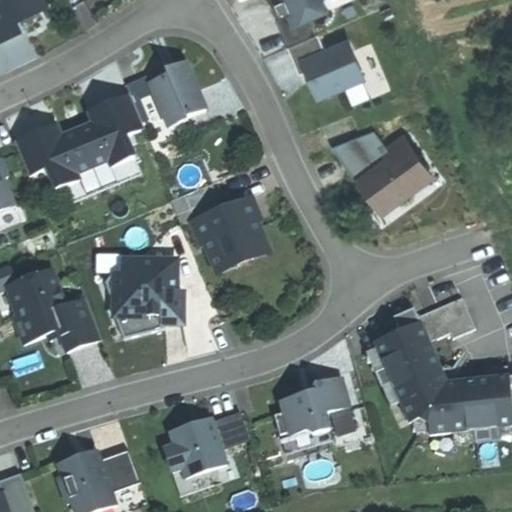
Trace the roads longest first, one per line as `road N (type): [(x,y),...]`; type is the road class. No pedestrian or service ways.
road 1 (residential): [(0,436),(284,349),(319,332),(351,288)]
road 2 (residential): [(351,288),(246,66),(198,0)]
road 3 (track): [(394,0),(491,234)]
road 4 (residential): [(169,0),(102,50),(0,101)]
road 5 (residential): [(351,288),(491,234)]
